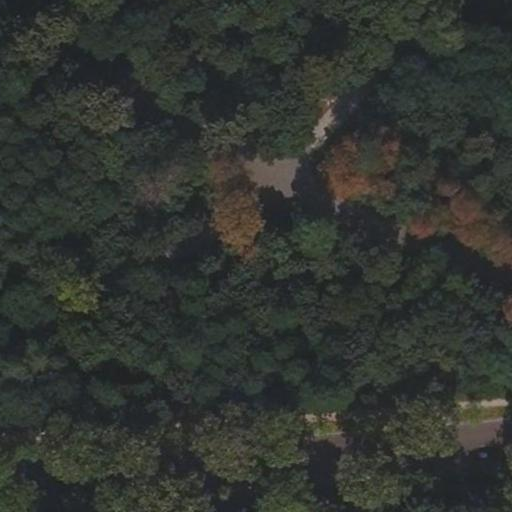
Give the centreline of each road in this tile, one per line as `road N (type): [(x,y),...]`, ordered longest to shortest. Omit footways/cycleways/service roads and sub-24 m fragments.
road 1 (track): [(0,343),(229,226),(459,0)]
road 2 (secondary): [(511,438),(0,475)]
